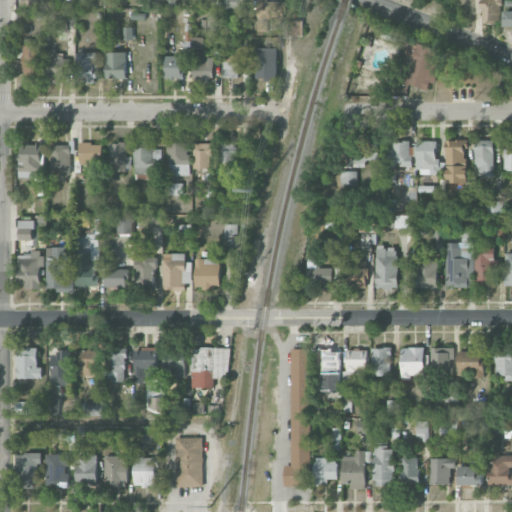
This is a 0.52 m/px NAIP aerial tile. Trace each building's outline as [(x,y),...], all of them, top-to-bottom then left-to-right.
[(247,0),(224,0),(224,9),(247,10),(247,0)] [(268,0),(256,0),(258,31),(269,31),(269,21),(287,20),(286,1),(269,2),(268,0)] [(482,22),(500,22),(500,3),(482,3),(482,22)] [(303,20),(288,20),(288,36),(303,36),(303,20)] [(133,27),(124,27),(125,40),(133,40),(133,27)] [(382,37),(394,41),(397,33),(385,28),(382,37)] [(214,81),(214,57),(205,57),(205,37),(192,37),(193,81),(214,81)] [(40,39),(23,39),(22,81),(40,81),(40,39)] [(443,51),(404,40),(397,66),(403,67),(399,82),(428,90),(431,82),(434,83),(443,51)] [(276,48),(255,48),(256,80),(277,79),(276,48)] [(48,83),(64,83),(64,72),(70,72),(69,56),(56,56),(56,50),(47,50),(48,83)] [(77,83),(97,82),(96,52),(77,52),(77,83)] [(106,78),(127,78),(127,52),(106,52),(106,78)] [(243,55),(222,55),(223,78),(239,77),(239,69),(244,69),(243,55)] [(165,78),(182,79),(182,56),(166,56),(165,78)] [(445,183),(466,183),(466,150),(467,150),(467,140),(446,140),(445,183)] [(494,176),(493,140),(474,140),(475,177),(494,176)] [(511,140),(503,140),(504,171),(511,170),(511,140)] [(388,167),(412,166),(412,141),(388,141),(388,167)] [(436,141),(417,141),(416,174),(438,174),(438,159),(436,159),(436,141)] [(152,142),(135,142),(135,174),(138,174),(138,179),(152,179),(152,142)] [(365,167),(365,160),(378,160),(378,143),(355,142),(354,167),(365,167)] [(20,178),(42,179),(43,143),(20,143),(20,178)] [(102,143),(79,143),(80,164),(102,163),(102,143)] [(110,170),(132,171),(132,156),(126,156),(126,143),(110,143),(110,170)] [(189,175),(189,143),(168,143),(169,176),(189,175)] [(211,143),(195,143),(194,169),(211,169),(211,143)] [(70,175),(70,145),(52,145),(51,175),(70,175)] [(233,180),(232,172),(238,172),(237,145),(219,145),(220,181),(233,180)] [(358,185),(357,171),(341,171),(341,185),(358,185)] [(182,195),(182,184),(165,184),(165,194),(182,195)] [(413,201),(413,190),(401,191),(401,201),(413,201)] [(501,213),(501,201),(486,201),(486,214),(501,213)] [(413,227),(412,215),(393,216),(394,228),(413,227)] [(159,216),(150,216),(150,226),(159,226),(159,216)] [(18,219),(19,239),(37,239),(37,229),(43,229),(43,218),(18,219)] [(132,219),(117,219),(116,234),(132,234),(132,219)] [(88,248),(87,223),(80,223),(81,248),(88,248)] [(237,224),(225,224),(224,248),(236,248),(237,224)] [(459,242),(471,243),(472,228),(460,228),(459,242)] [(471,247),(458,247),(458,242),(445,242),(446,287),(472,286),(471,247)] [(47,247),(47,288),(57,288),(57,292),(67,292),(67,247),(47,247)] [(398,288),(397,247),(377,247),(377,289),(398,288)] [(498,287),(497,260),(494,260),(494,247),(474,248),(475,287),(498,287)] [(41,289),(42,253),(19,252),(18,288),(41,289)] [(191,262),(184,262),(185,254),(163,254),(163,290),(185,290),(185,283),(191,283),(191,262)] [(157,256),(137,255),(136,287),(156,287),(157,256)] [(99,276),(91,276),(92,258),(77,257),(76,287),(99,287),(99,276)] [(195,287),(220,288),(220,259),(195,259),(195,287)] [(438,287),(437,259),(415,259),(416,288),(438,287)] [(343,288),(367,287),(366,261),(343,262),(343,288)] [(334,268),(320,268),(320,264),(309,263),(308,283),(333,284),(334,268)] [(128,269),(105,269),(105,286),(128,287),(128,269)] [(230,348),(193,347),(192,387),(214,388),(214,378),(229,378),(230,348)] [(425,375),(424,347),(401,347),(402,380),(411,380),(411,376),(425,375)] [(453,347),(432,347),(431,367),(453,367),(453,347)] [(38,348),(18,348),(17,378),(42,379),(42,368),(37,368),(38,348)] [(135,348),(135,378),(149,379),(149,370),(159,370),(159,348),(135,348)] [(373,376),(392,376),(391,348),(372,348),(373,376)] [(125,349),(109,349),(110,382),(126,382),(125,349)] [(309,486),(309,349),(291,349),(291,466),(285,466),(285,486),(309,486)] [(52,385),(70,385),(69,350),(51,351),(52,385)] [(80,350),(80,375),(96,376),(96,350),(80,350)] [(322,383),(332,383),(332,373),(339,373),(340,351),(318,350),(317,365),(323,365),(322,383)] [(346,377),(366,378),(366,350),(346,350),(346,377)] [(485,351),(460,351),(460,376),(484,377),(485,351)] [(165,355),(164,376),(185,377),(186,356),(165,355)] [(511,380),(511,356),(496,357),(495,375),(503,375),(503,380),(511,380)] [(161,409),(161,398),(150,397),(150,409),(161,409)] [(398,425),(397,400),(388,400),(389,425),(398,425)] [(41,401),(16,402),(16,414),(41,414),(41,401)] [(85,415),(103,415),(102,402),(85,402),(85,415)] [(441,434),(457,434),(458,419),(442,418),(441,434)] [(416,438),(428,439),(429,421),(417,420),(416,438)] [(177,488),(204,487),(202,437),(175,438),(177,488)] [(393,486),(394,449),(385,449),(385,443),(374,442),(373,485),(393,486)] [(342,484),(351,484),(351,489),(366,489),(367,451),(354,451),(354,456),(343,456),(342,484)] [(39,453),(18,453),(17,488),(39,488),(39,453)] [(70,454),(47,454),(47,488),(69,488),(70,454)] [(488,485),(511,485),(511,454),(489,454),(488,485)] [(76,485),(97,485),(98,455),(77,455),(76,485)] [(105,456),(105,487),(128,487),(127,456),(105,456)] [(134,485),(157,486),(158,456),(135,456),(134,485)] [(328,479),(337,479),(338,458),(314,457),(314,484),(328,485),(328,479)] [(420,457),(402,457),(402,483),(420,483),(420,457)] [(431,462),(431,484),(450,484),(450,462),(431,462)] [(483,485),(483,466),(459,466),(459,485),(483,485)]
